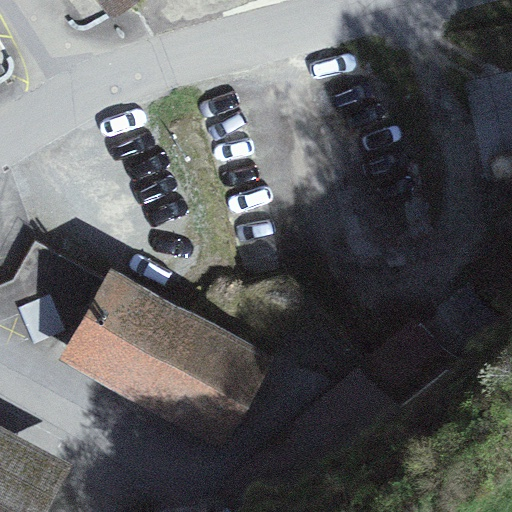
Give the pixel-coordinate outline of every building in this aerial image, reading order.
[(511,148),(511,58),(473,57),(470,147),(511,148)] [(63,379),(224,461),(269,373),(108,291),(63,379)] [(422,325),(371,362),(405,410),(457,373),(422,325)] [(367,383),(250,483),(301,501),(399,418),(367,383)] [(0,511),(56,511),(70,485),(0,449),(0,511)]
